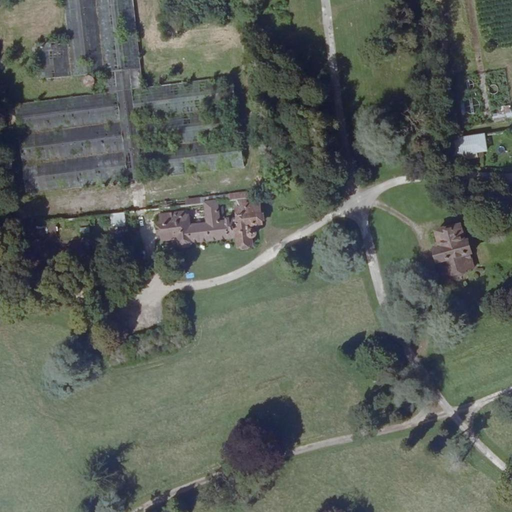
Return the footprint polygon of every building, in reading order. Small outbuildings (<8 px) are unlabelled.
[(128,77),(129,82),(119,83),(120,93),(29,104),(39,195),(260,168),(254,122),(204,127),(200,97),(250,92),(249,78),(161,89),(160,79),(141,80),(140,74),(146,74),(144,65),(158,64),(154,31),(140,32),(135,0),(104,0),(109,36),(85,38),(85,42),(52,45),(56,76),(122,69),(123,77),(128,77)] [(104,0),(80,0),(85,38),(109,36),(104,0)] [(135,0),(140,32),(154,31),(149,0),(135,0)] [(248,0),(255,45),(266,44),(260,0),(248,0)] [(141,80),(160,79),(158,64),(144,65),(146,74),(140,74),(141,80)] [(56,80),(118,73),(119,83),(129,82),(128,77),(123,77),(122,69),(56,76),(56,80)] [(264,112),(275,111),(271,73),(259,74),(264,112)] [(250,92),(200,97),(204,127),(254,122),(250,92)] [(480,160),(501,157),(498,138),(462,143),(465,156),(478,154),(480,160)] [(167,212),(169,212),(217,206),(233,204),(264,201),(264,193),(166,205),(167,212)] [(234,223),(233,204),(217,206),(218,224),(199,227),(196,211),(183,212),(183,218),(169,219),(171,240),(186,237),(187,246),(248,239),(249,249),(254,249),(255,253),(259,252),(259,248),(264,248),(264,238),(271,237),(271,228),(275,228),(273,206),(262,208),(262,212),(252,213),(253,221),(234,223)] [(24,228),(26,237),(138,225),(137,216),(24,228)] [(461,279),(487,271),(475,228),(451,234),(455,252),(449,254),(454,269),(458,267),(461,279)] [(74,271),(73,258),(28,262),(30,277),(74,271)]
